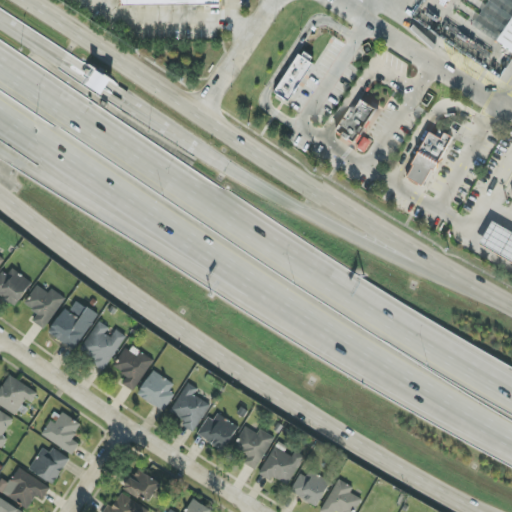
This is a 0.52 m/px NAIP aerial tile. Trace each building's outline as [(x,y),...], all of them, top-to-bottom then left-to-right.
[(511,47),(509,52),(491,40),(511,10),(511,47)] [(269,88),(293,50),(307,59),(282,97),(269,88)] [(98,92),(109,77),(94,67),(84,82),(98,92)] [(355,97),(373,109),(351,142),(333,131),(355,97)] [(429,131),(408,166),(410,167),(403,179),(420,189),(430,171),(432,173),(452,138),(441,132),(438,137),(429,131)] [(511,232),(492,223),(480,247),(511,261),(511,232)] [(0,295),(18,306),(32,281),(7,267),(0,278),(0,295)] [(65,298),(51,289),(49,293),(37,285),(25,305),(38,313),(33,322),(45,330),(65,298)] [(66,309),(49,333),(74,351),(99,316),(77,301),(70,312),(66,309)] [(109,328),(100,322),(80,350),(95,361),(93,364),(103,371),(127,337),(117,330),(111,338),(105,334),(109,328)] [(127,378),(123,385),(133,392),(154,361),(130,345),(114,368),(127,378)] [(175,385),(154,371),(138,395),(164,412),(175,395),(170,392),(175,385)] [(0,406),(16,415),(26,400),(32,403),(38,393),(9,376),(1,390),(0,389),(0,406)] [(198,390),(188,384),(170,412),(185,422),(182,425),(194,433),(211,406),(195,396),(198,390)] [(14,420),(0,410),(0,448),(2,449),(8,440),(3,437),(14,420)] [(73,441),(82,424),(62,414),(56,424),(50,421),(42,437),(74,454),(79,444),(73,441)] [(198,438),(227,450),(238,425),(217,416),(215,421),(207,417),(198,438)] [(275,438),(260,429),(257,434),(246,427),(233,449),(248,457),(244,464),(256,471),(275,438)] [(304,457),(292,450),(277,442),(259,475),(271,481),(273,477),(288,486),(304,457)] [(50,453),(43,449),(29,470),(53,485),(70,460),(53,449),(50,453)] [(50,489),(19,468),(9,484),(2,479),(0,482),(0,491),(28,510),(36,496),(43,501),(50,489)] [(291,492),(316,508),(331,483),(306,468),(291,492)] [(149,504),(161,483),(137,469),(125,490),(149,504)] [(355,511),(361,499),(350,494),(353,487),(337,480),(322,511),(355,511)] [(149,511),(150,511),(121,494),(113,508),(108,505),(103,511),(149,511)] [(0,511),(24,511),(0,499),(0,511)] [(216,511),(192,500),(185,511),(216,511)]
